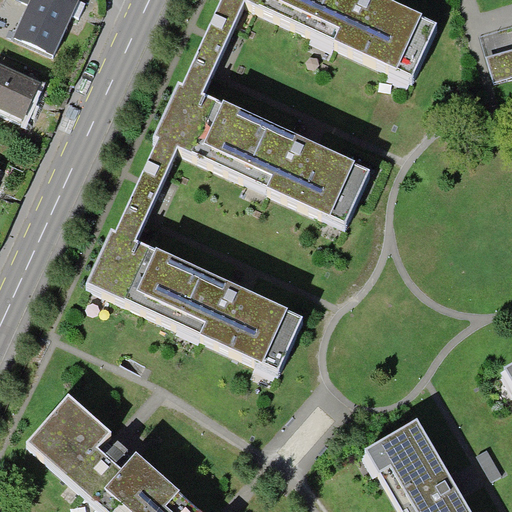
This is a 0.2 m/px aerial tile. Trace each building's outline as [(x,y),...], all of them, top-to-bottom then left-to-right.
[(53,56),(77,0),(34,0),(17,40),(53,56)] [(415,82),(438,29),(369,0),(217,0),(90,295),(279,376),(302,323),(138,253),(181,153),(351,226),(372,178),(204,106),(245,9),(415,82)] [(0,111),(24,122),(40,82),(0,65),(0,111)] [(394,511),(511,511),(511,371),(504,376),(511,389),(511,511),(463,511),(416,430),(364,460),(394,511)] [(114,511),(204,511),(77,400),(38,444),(114,511)]
